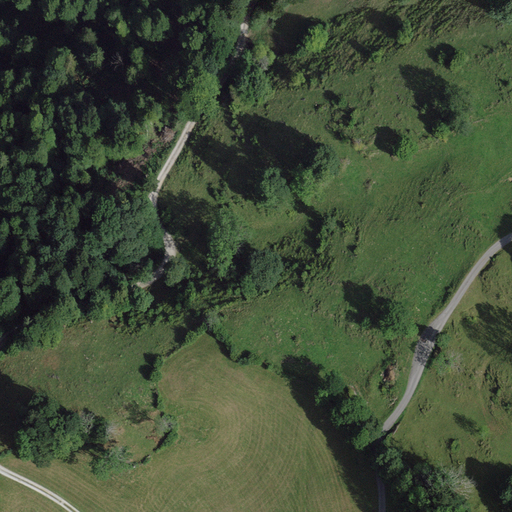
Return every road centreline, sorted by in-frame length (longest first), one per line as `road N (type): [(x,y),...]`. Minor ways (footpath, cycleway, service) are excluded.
road 1 (track): [(261,0),(161,187),(154,241),(103,283),(26,316),(0,356)]
road 2 (unclassified): [(382,511),(381,432),(456,299),(511,236)]
